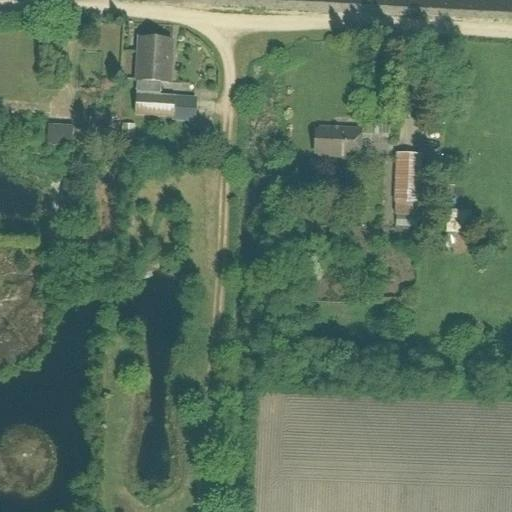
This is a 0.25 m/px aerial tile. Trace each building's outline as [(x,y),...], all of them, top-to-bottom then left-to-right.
[(168,87),(170,45),(137,43),(135,85),(135,97),(134,117),(173,119),(174,98),(159,97),(159,87),(168,87)] [(110,117),(90,115),(89,127),(109,129),(110,117)] [(47,148),(72,149),(73,128),(48,127),(47,148)] [(360,161),(362,131),(320,129),(319,135),(317,135),(316,152),(318,152),(318,159),(360,161)] [(108,149),(109,133),(89,131),(88,148),(108,149)] [(419,206),(420,157),(395,156),(393,205),(394,205),(394,217),(416,218),(417,206),(419,206)]
